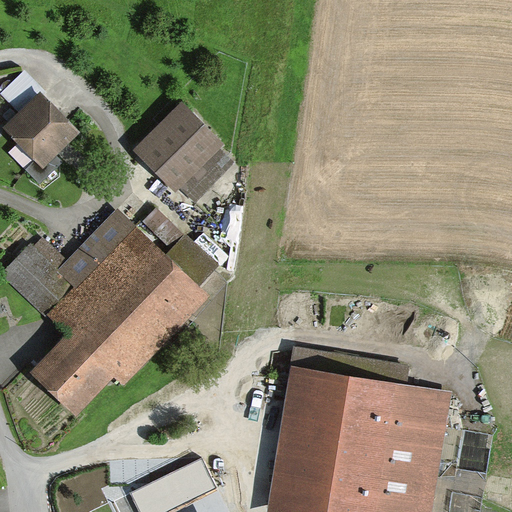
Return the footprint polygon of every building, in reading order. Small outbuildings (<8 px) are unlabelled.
[(80,134),(39,93),(2,129),(43,170),(80,134)] [(238,162),(184,107),(141,149),(195,204),(238,162)] [(209,294),(119,211),(68,265),(40,239),(6,276),(68,333),(34,369),(79,410),(113,374),(125,385),(209,294)] [(426,511),(447,398),(295,372),(270,511),(426,511)] [(202,511),(196,472),(59,495),(61,511),(202,511)]
